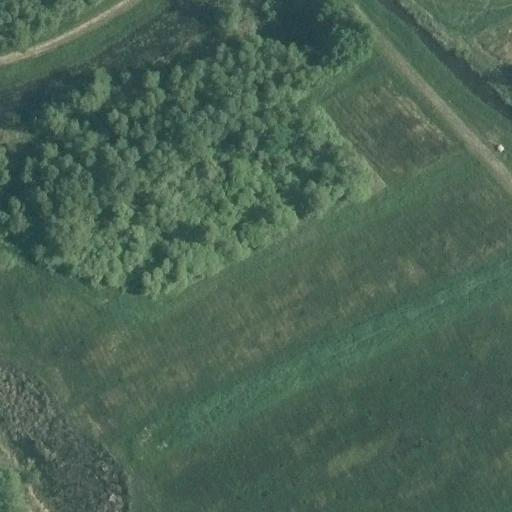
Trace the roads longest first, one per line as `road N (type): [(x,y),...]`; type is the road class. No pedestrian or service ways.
road 1 (track): [(511,183),(343,0)]
road 2 (track): [(131,0),(63,39),(0,61)]
